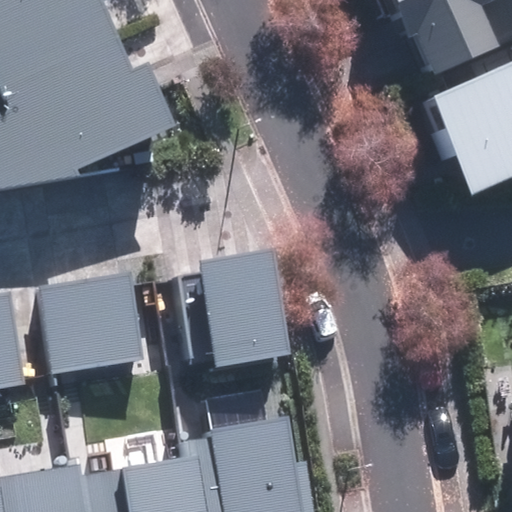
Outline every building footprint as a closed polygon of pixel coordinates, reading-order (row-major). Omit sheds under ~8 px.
[(0,0),(0,202),(56,195),(52,187),(149,143),(122,82),(107,89),(74,17),(90,10),(85,0),(0,0)] [(433,74),(500,44),(482,6),(494,0),(386,0),(405,40),(415,35),(433,74)] [(511,63),(401,114),(447,214),(511,184),(511,63)] [(267,371),(249,263),(179,275),(198,383),(267,371)] [(130,373),(115,281),(30,295),(45,387),(130,373)] [(0,395),(14,393),(0,318),(0,395)] [(511,511),(511,416),(484,420),(495,511),(511,511)] [(273,511),(259,432),(173,448),(185,511),(273,511)] [(179,511),(172,471),(65,491),(69,511),(179,511)] [(61,511),(55,478),(0,487),(0,511),(61,511)]
